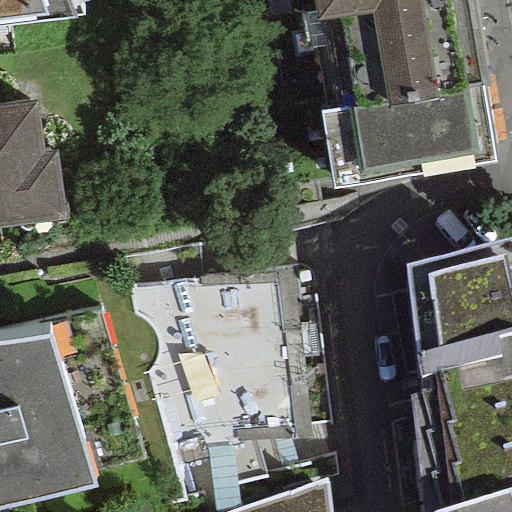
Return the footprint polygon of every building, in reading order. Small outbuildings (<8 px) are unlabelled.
[(0,0),(0,10),(69,0),(0,0)] [(335,0),(352,86),(454,66),(441,0),(335,0)] [(352,86),(310,95),(326,175),(493,142),(477,62),(454,66),(352,86)] [(44,87),(0,92),(0,214),(72,206),(63,137),(50,139),(44,87)] [(313,419),(294,260),(156,276),(180,456),(313,419)] [(511,269),(403,294),(420,419),(511,400),(511,269)] [(67,313),(0,325),(0,494),(106,468),(67,313)] [(511,511),(511,400),(420,419),(433,511),(511,511)] [(279,511),(332,511),(331,497),(279,511)]
